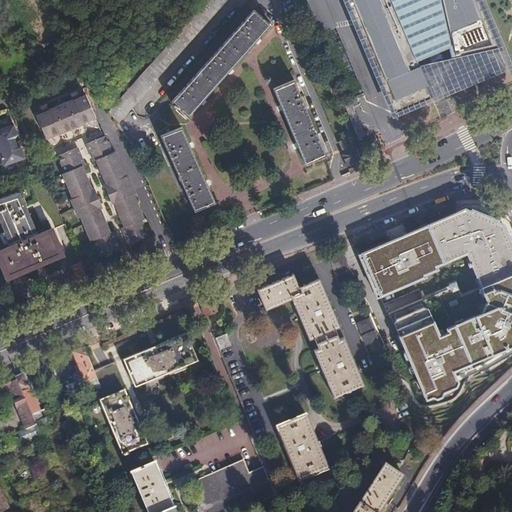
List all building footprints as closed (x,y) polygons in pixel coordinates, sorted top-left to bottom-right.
[(225,0),(204,0),(109,108),(107,110),(116,123),(225,0)] [(324,0),(307,0),(321,33),(336,26),(324,0)] [(346,0),(393,113),(432,97),(419,68),(416,60),(430,55),(430,56),(431,56),(431,57),(432,57),(433,57),(434,57),(435,57),(436,56),(437,55),(437,54),(438,54),(438,53),(437,52),(448,47),(451,61),(501,50),(480,0),(346,0)] [(169,102),(186,117),(269,26),(252,11),(169,102)] [(347,23),(339,25),(348,56),(356,54),(347,23)] [(419,68),(432,97),(508,65),(501,50),(451,61),(419,68)] [(273,89),(305,164),(326,155),(294,81),(273,89)] [(37,115),(47,137),(59,132),(59,133),(83,123),(83,122),(95,116),(85,94),(78,97),(76,92),(71,94),(73,98),(49,109),(47,104),(41,107),(43,112),(37,115)] [(358,139),(365,136),(350,103),(344,106),(358,139)] [(0,151),(4,164),(6,164),(8,164),(15,162),(16,160),(26,157),(23,150),(20,151),(13,132),(17,131),(14,123),(5,127),(3,126),(0,127),(0,151)] [(158,136),(194,210),(215,201),(179,126),(158,136)] [(120,225),(127,243),(147,235),(140,218),(142,216),(117,152),(114,153),(106,135),(88,143),(94,160),(97,158),(108,186),(106,187),(110,198),(113,197),(124,224),(120,225)] [(354,144),(351,136),(339,141),(342,149),(354,144)] [(92,237),(98,254),(118,246),(111,229),(107,230),(97,203),(100,202),(96,190),(93,192),(82,165),(85,163),(78,147),(59,155),(66,172),(63,173),(89,238),(92,237)] [(343,154),(351,172),(364,167),(358,152),(356,149),(343,154)] [(0,252),(0,257),(8,277),(63,254),(53,230),(37,236),(17,188),(0,195),(0,213),(13,246),(0,252)] [(467,208),(356,255),(375,300),(431,276),(429,272),(440,267),(439,264),(465,252),(486,299),(480,312),(446,324),(448,328),(436,332),(427,308),(421,306),(387,319),(385,323),(420,410),(460,394),(463,388),(457,373),(511,350),(511,269),(510,264),(511,262),(511,245),(505,226),(501,224),(502,221),(473,207),(471,210),(467,208)] [(343,289),(355,284),(342,253),(330,258),(343,289)] [(87,281),(81,264),(74,267),(81,284),(87,281)] [(318,347),(313,349),(334,398),(364,385),(343,336),(339,338),(335,329),(339,327),(319,278),(299,287),(293,273),(256,289),(265,310),(292,298),(309,340),(314,338),(318,347)] [(198,300),(205,317),(217,312),(210,295),(198,300)] [(353,312),(365,307),(360,295),(348,300),(353,312)] [(384,348),(370,317),(358,322),(372,354),(384,348)] [(186,332),(124,358),(135,386),(198,360),(186,332)] [(227,335),(216,339),(221,349),(231,345),(227,335)] [(101,388),(84,348),(73,353),(85,382),(86,381),(91,392),(101,388)] [(31,388),(24,373),(15,377),(22,391),(27,390),(31,388)] [(0,390),(10,386),(27,426),(25,427),(26,427),(27,429),(37,424),(36,421),(33,414),(30,408),(24,395),(22,391),(15,377),(0,383),(0,428),(1,428),(0,424),(0,390)] [(100,401),(122,455),(124,455),(125,456),(128,455),(127,453),(147,445),(124,391),(100,401)] [(70,410),(67,401),(51,408),(52,410),(60,407),(62,413),(70,410)] [(38,412),(36,406),(30,408),(33,414),(38,412)] [(308,414),(277,426),(300,483),(331,470),(308,414)] [(14,445),(52,431),(47,417),(36,421),(37,424),(27,429),(26,427),(9,434),(14,445)] [(189,483),(201,511),(236,511),(277,495),(264,466),(251,472),(246,459),(189,483)] [(177,511),(157,462),(132,473),(148,511),(177,511)] [(384,464),(352,511),(380,511),(403,476),(384,464)] [(0,509),(8,505),(0,490),(0,509)]
